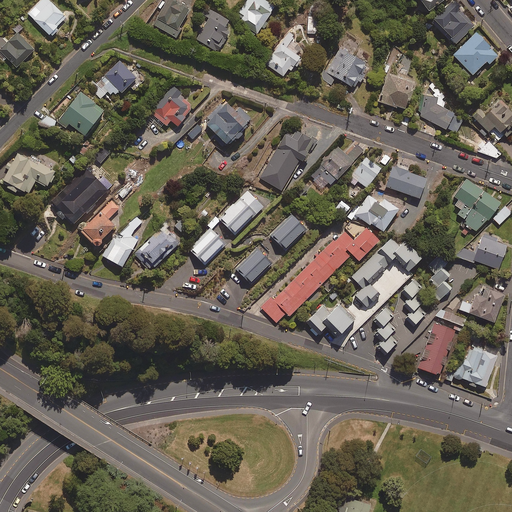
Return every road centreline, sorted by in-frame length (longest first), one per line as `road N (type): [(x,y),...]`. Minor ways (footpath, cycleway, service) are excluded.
road 1 (residential): [(423,406),(398,379),(369,365),(193,305),(82,284),(0,253)]
road 2 (secondary): [(306,395),(196,397),(88,419),(41,449),(0,504)]
road 3 (trunk): [(224,511),(0,369)]
road 4 (residential): [(511,178),(299,107)]
road 5 (residential): [(137,0),(0,137)]
road 6 (secondary): [(306,395),(304,473),(268,511)]
